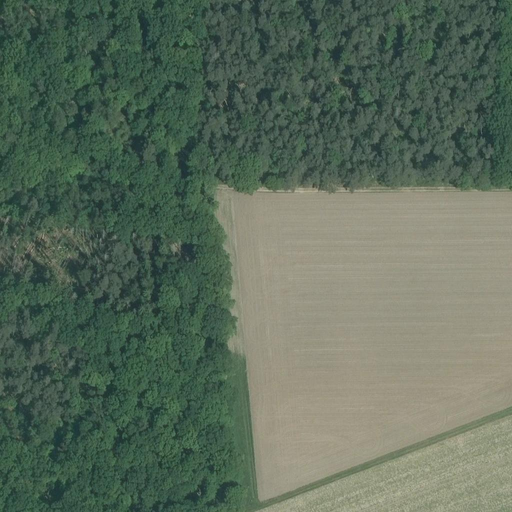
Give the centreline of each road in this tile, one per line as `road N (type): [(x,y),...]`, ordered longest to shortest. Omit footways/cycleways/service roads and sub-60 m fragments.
road 1 (track): [(0,190),(511,188)]
road 2 (track): [(0,35),(101,72),(150,79),(208,69)]
road 3 (track): [(195,187),(216,0)]
